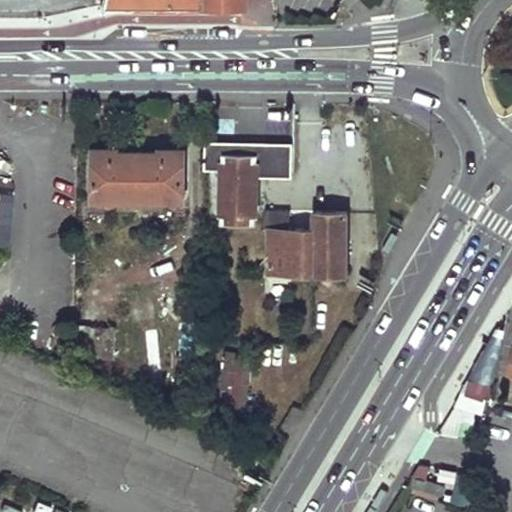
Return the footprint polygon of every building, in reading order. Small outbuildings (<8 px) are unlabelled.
[(95,150),(95,197),(185,197),(186,150),(95,150)] [(224,151),(222,221),(258,222),(259,152),(224,151)] [(265,209),(264,228),(270,228),(270,270),(347,271),(348,211),(316,211),(316,228),(290,227),(291,210),(265,209)] [(77,325),(76,356),(115,358),(117,327),(77,325)] [(9,337),(21,343),(24,336),(12,331),(9,337)] [(227,352),(220,412),(207,410),(206,415),(219,421),(222,412),(246,414),(252,354),(227,352)]
